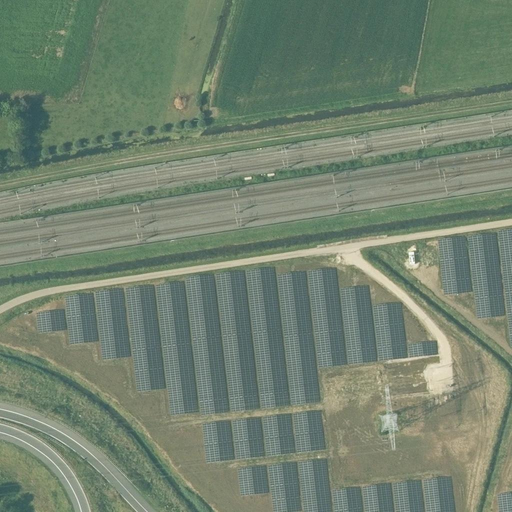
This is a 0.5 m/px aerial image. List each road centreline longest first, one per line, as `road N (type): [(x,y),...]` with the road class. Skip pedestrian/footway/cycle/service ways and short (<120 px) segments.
road 1 (unclassified): [(511,223),(59,289),(0,310)]
road 2 (track): [(511,101),(0,185)]
road 3 (motorway): [(142,511),(77,447),(0,412)]
road 4 (motorway): [(0,429),(53,457),(85,511)]
